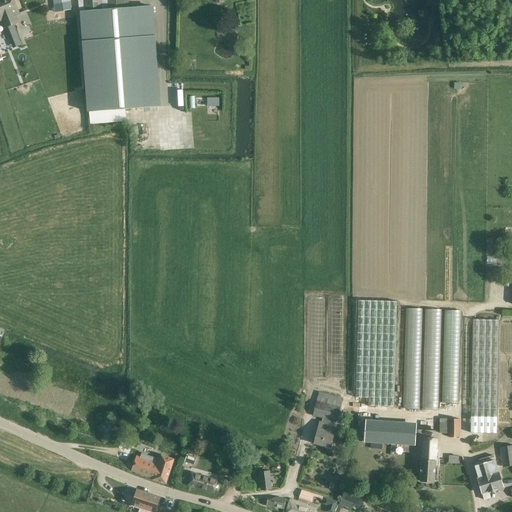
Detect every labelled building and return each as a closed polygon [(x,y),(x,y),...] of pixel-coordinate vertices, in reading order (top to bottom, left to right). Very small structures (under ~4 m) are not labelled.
[(0,0),(0,21),(3,20),(6,27),(13,25),(18,22),(15,15),(19,13),(13,0),(0,0)] [(78,0),(81,45),(82,45),(87,113),(161,107),(153,6),(129,8),(128,0),(78,0)] [(11,39),(17,36),(13,25),(6,27),(11,39)] [(323,378),(323,298),(308,298),(307,377),(323,378)] [(328,298),(327,378),(343,378),(344,298),(328,298)] [(368,406),(395,407),(397,301),(358,300),(356,398),(368,398),(368,406)] [(419,408),(422,309),(406,308),(403,408),(419,408)] [(438,410),(441,310),(425,309),(422,410),(438,410)] [(457,403),(460,311),(445,310),(442,402),(457,403)] [(499,321),(473,321),(470,433),(496,433),(499,321)] [(312,415),(322,418),(321,422),(320,422),(318,431),(317,431),(314,443),(330,447),(336,426),(335,425),(340,407),(316,401),(312,415)] [(100,425),(106,432),(116,425),(110,417),(100,425)] [(460,437),(460,419),(449,419),(448,437),(460,437)] [(417,420),(417,428),(441,429),(441,421),(417,420)] [(415,445),(416,425),(366,422),(365,442),(415,445)] [(420,481),(434,482),(435,466),(437,466),(438,457),(436,457),(437,438),(423,438),(421,459),(420,481)] [(511,466),(511,445),(499,447),(502,467),(511,466)] [(137,456),(131,471),(148,477),(152,479),(166,483),(174,459),(176,452),(161,447),(159,455),(158,458),(139,451),(138,456),(137,456)] [(197,458),(187,454),(185,460),(194,464),(197,458)] [(473,461),(478,477),(499,472),(499,471),(498,472),(493,455),(473,461)] [(243,472),(236,470),(234,477),(240,479),(243,472)] [(270,471),(259,472),(261,490),(272,489),(270,471)] [(187,485),(213,492),(217,480),(197,474),(190,472),(187,485)] [(482,493),(484,499),(491,497),(489,491),(503,487),(499,472),(478,477),(477,478),(482,493)] [(341,500),(360,507),(365,495),(347,488),(341,500)] [(138,511),(146,511),(147,510),(153,511),(154,511),(160,497),(137,489),(131,505),(140,507),(138,511)] [(266,505),(283,508),(285,499),(276,497),(267,497),(266,505)] [(330,511),(333,511),(337,501),(325,497),(323,502),(329,504),(327,511),(330,511)] [(285,511),(314,511),(316,509),(307,506),(307,505),(290,499),(285,511)]
